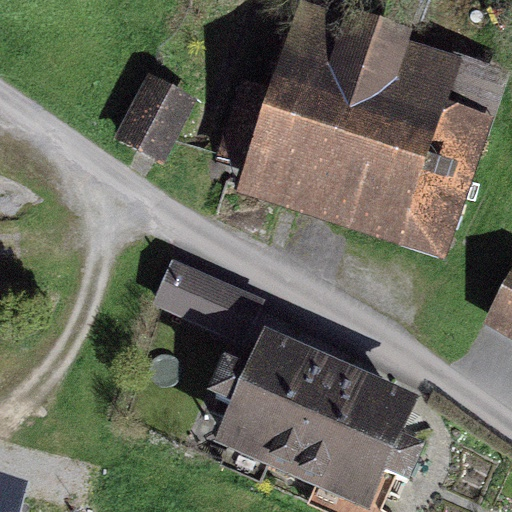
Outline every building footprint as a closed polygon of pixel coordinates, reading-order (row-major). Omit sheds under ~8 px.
[(305,17),(244,205),(442,269),(486,133),(458,124),(475,72),(305,17)] [(117,136),(169,163),(205,94),(152,67),(117,136)] [(174,268),(156,311),(250,350),(268,307),(174,268)] [(511,268),(478,343),(511,358),(511,268)] [(256,357),(210,468),(317,511),(393,511),(429,427),(256,357)] [(0,476),(0,511),(50,511),(56,492),(0,476)]
